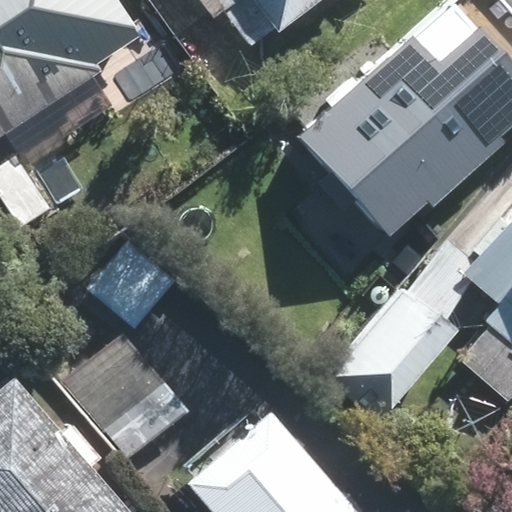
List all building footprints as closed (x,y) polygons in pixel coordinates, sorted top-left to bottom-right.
[(0,0),(0,135),(86,80),(45,17),(71,0),(0,0)] [(183,0),(201,21),(210,14),(244,56),(313,0),(183,0)] [(511,23),(491,0),(425,0),(265,138),(370,258),(511,135),(511,75),(506,68),(511,62),(511,23)] [(511,398),(511,200),(447,280),(491,316),(450,366),(503,409),(511,398)] [(383,298),(311,389),(364,431),(437,340),(383,298)] [(118,338),(54,385),(113,464),(177,416),(118,338)] [(0,511),(105,511),(74,476),(90,463),(61,430),(46,443),(0,390),(0,511)] [(326,511),(246,417),(161,489),(181,511),(326,511)]
